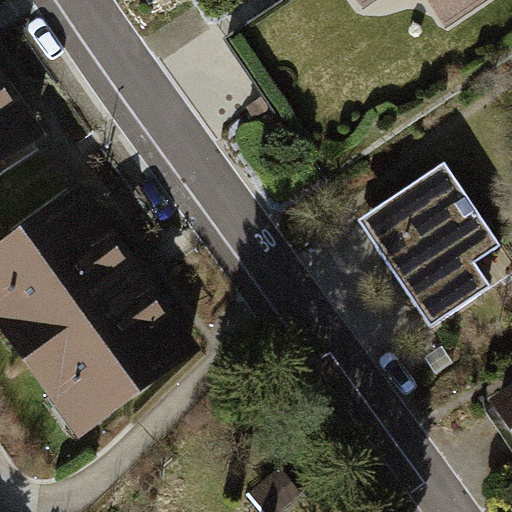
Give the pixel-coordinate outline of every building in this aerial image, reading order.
[(511,5),(511,0),(354,0),(377,35),(428,3),(453,43),(511,5)] [(0,196),(69,151),(0,46),(0,196)] [(511,271),(445,170),(392,204),(409,230),(380,249),(430,324),(511,271)] [(201,353),(84,187),(0,245),(0,331),(77,441),(201,353)] [(511,390),(493,403),(511,432),(511,390)] [(288,478),(256,503),(262,511),(303,511),(311,506),(288,478)]
